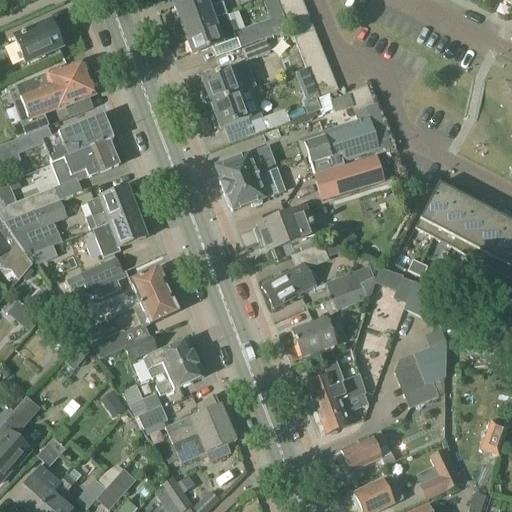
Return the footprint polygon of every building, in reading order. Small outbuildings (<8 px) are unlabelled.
[(222,3),(208,8),(205,0),(189,0),(173,6),(182,32),(226,15),(222,3)] [(301,2),(300,0),(278,0),(282,9),(301,2)] [(282,9),(283,13),(285,18),(286,19),(305,12),(306,12),(301,2),(282,9)] [(310,22),(306,12),(305,12),(286,19),(289,28),(290,29),(309,22),(310,22)] [(235,34),(240,49),(288,31),(282,16),(235,34)] [(226,17),(183,33),(191,57),(235,40),(226,17)] [(12,36),(24,64),(61,49),(49,21),(12,36)] [(314,32),(310,22),(309,22),(290,29),(293,38),(294,40),(313,32),(314,32)] [(318,42),(314,32),(313,32),(294,40),(297,48),(298,50),(317,42),(318,42)] [(265,42),(241,51),(245,63),(269,54),(265,42)] [(322,52),(318,42),(317,42),(298,50),(301,58),(302,60),(321,52),(322,52)] [(326,62),(322,52),(321,52),(302,60),(306,68),(306,70),(325,62),(326,62)] [(330,72),(326,62),(325,62),(306,70),(310,78),(310,80),(329,72),(330,72)] [(15,88),(15,89),(8,92),(25,137),(48,128),(43,114),(93,95),(81,63),(60,71),(58,69),(49,74),(15,88)] [(210,106),(239,95),(230,70),(201,80),(210,106)] [(334,82),(330,72),(329,72),(310,80),(314,88),(314,90),(333,82),(334,82)] [(338,92),(334,82),(333,82),(314,90),(317,98),(318,100),(338,92)] [(345,94),(350,107),(354,123),(322,134),(323,138),(303,145),(312,176),(342,166),(341,162),(387,147),(387,146),(373,106),(365,86),(345,94)] [(239,95),(210,106),(214,116),(210,118),(214,129),(218,128),(219,131),(248,121),(239,95)] [(332,112),(328,96),(323,98),(318,100),(323,114),(332,112)] [(250,124),(254,137),(290,124),(289,123),(285,111),(261,120),(250,124)] [(49,166),(107,142),(112,140),(102,115),(53,134),(54,137),(40,142),(49,166)] [(18,156),(37,148),(31,135),(0,148),(0,166),(2,171),(21,163),(18,156)] [(107,142),(49,166),(51,166),(59,186),(75,180),(76,182),(116,167),(107,142)] [(268,173),(260,150),(214,168),(216,171),(215,175),(221,191),(268,173)] [(321,201),(386,183),(380,160),(366,164),(365,161),(314,175),(321,201)] [(231,213),(232,213),(251,206),(252,209),(262,205),(261,202),(277,196),(268,173),(221,191),(227,207),(230,210),(231,213)] [(0,194),(10,191),(7,183),(0,186),(0,194)] [(456,195),(438,185),(414,230),(433,240),(456,195)] [(55,189),(16,204),(6,208),(15,220),(60,202),(55,189)] [(86,205),(91,218),(83,221),(88,233),(90,232),(134,215),(124,190),(86,205)] [(474,205),(456,195),(433,240),(451,249),(474,205)] [(0,222),(2,225),(15,220),(6,208),(0,199),(0,222)] [(60,202),(15,220),(2,225),(6,230),(26,259),(61,244),(54,225),(67,220),(60,202)] [(492,214),(474,205),(451,249),(468,258),(492,214)] [(314,235),(304,208),(256,226),(265,253),(314,235)] [(510,223),(492,214),(468,258),(486,268),(510,223)] [(143,240),(134,215),(90,232),(101,261),(118,254),(117,250),(143,240)] [(511,261),(511,224),(510,223),(486,268),(504,277),(511,261)] [(346,228),(340,239),(351,246),(357,235),(346,228)] [(17,281),(16,282),(17,283),(31,266),(26,259),(6,230),(0,234),(0,267),(11,270),(18,279),(17,281)] [(295,269),(261,288),(273,310),(307,291),(315,287),(314,285),(316,284),(317,280),(312,272),(309,272),(308,273),(307,271),(328,262),(327,259),(322,246),(290,257),(295,269)] [(116,259),(79,276),(65,282),(70,294),(85,287),(86,291),(123,275),(116,259)] [(420,265),(412,262),(407,273),(414,276),(420,265)] [(422,279),(427,269),(420,265),(414,276),(422,279)] [(361,285),(373,279),(369,268),(325,285),(331,301),(363,289),(361,285)] [(132,309),(168,293),(157,269),(145,275),(144,274),(139,276),(140,277),(128,282),(139,305),(132,309)] [(413,284),(401,280),(400,279),(395,293),(392,300),(405,305),(413,284)] [(449,279),(443,290),(451,293),(456,282),(449,279)] [(451,293),(458,296),(463,286),(456,282),(451,293)] [(416,284),(404,311),(436,327),(448,299),(416,284)] [(363,289),(331,301),(336,313),(367,301),(363,289)] [(132,309),(140,325),(121,334),(120,333),(89,348),(98,361),(121,350),(147,337),(143,328),(177,313),(168,293),(132,309)] [(480,307),(487,310),(492,299),(485,296),(480,307)] [(487,310),(494,313),(499,303),(492,299),(487,310)] [(80,328),(91,321),(78,301),(67,308),(80,328)] [(334,347),(324,321),(291,334),(301,360),(334,347)] [(469,322),(460,341),(507,362),(511,351),(511,330),(498,324),(494,334),(469,322)] [(82,333),(88,346),(102,340),(97,327),(82,333)] [(154,352),(147,337),(121,350),(128,364),(154,352)] [(155,378),(194,361),(186,342),(157,354),(157,355),(142,362),(151,381),(155,379),(155,378)] [(432,385),(444,380),(445,344),(398,361),(394,374),(403,397),(425,388),(432,385)] [(81,362),(72,354),(64,364),(73,372),(81,362)] [(322,365),(326,378),(308,385),(316,408),(346,397),(342,385),(340,382),(343,381),(334,359),(322,365)] [(202,378),(194,361),(155,378),(155,379),(158,387),(155,388),(159,398),(161,397),(174,391),(175,391),(202,378)] [(346,397),(316,408),(326,435),(348,428),(339,403),(365,394),(358,375),(343,381),(340,382),(342,385),(346,397)] [(438,398),(432,385),(425,388),(403,397),(409,411),(410,410),(424,405),(438,398)] [(133,418),(160,406),(156,395),(142,402),(135,388),(123,393),(133,418)] [(113,393),(101,401),(105,408),(118,400),(113,393)] [(220,406),(218,407),(213,397),(199,406),(202,414),(166,429),(174,447),(199,436),(200,439),(229,427),(220,406)] [(0,404),(0,428),(18,407),(18,406),(10,400),(4,407),(1,404),(0,404)] [(0,482),(15,465),(18,468),(31,453),(28,451),(14,438),(38,411),(25,400),(18,407),(0,428),(0,482)] [(167,422),(160,406),(133,418),(139,431),(142,430),(144,432),(167,422)] [(133,421),(128,411),(120,416),(124,423),(128,423),(133,421)] [(162,452),(168,466),(180,461),(182,466),(205,456),(209,464),(230,455),(226,447),(235,443),(229,427),(200,439),(199,436),(174,447),(162,452)] [(37,459),(49,469),(65,451),(59,446),(69,435),(63,430),(37,459)] [(492,447),(505,447),(506,431),(492,431),(492,447)] [(385,447),(379,433),(340,452),(351,474),(380,460),(376,451),(385,447)] [(138,454),(144,459),(151,458),(156,451),(146,444),(138,454)] [(420,490),(426,502),(460,486),(444,451),(429,458),(440,481),(420,490)] [(392,459),(382,463),(385,469),(395,464),(392,459)] [(42,469),(15,500),(18,503),(15,507),(19,511),(38,511),(60,486),(42,469)] [(60,486),(38,511),(68,511),(61,506),(70,496),(68,494),(77,483),(81,478),(73,471),(60,486)] [(122,473),(106,491),(97,502),(108,511),(135,482),(123,472),(122,473)] [(381,511),(403,502),(391,477),(351,496),(357,511),(381,511)] [(157,491),(168,511),(185,511),(192,508),(176,480),(157,491)] [(97,502),(106,491),(97,483),(95,481),(76,502),(87,511),(96,501),(97,502)] [(210,492),(193,509),(196,511),(206,511),(219,500),(210,492)]
